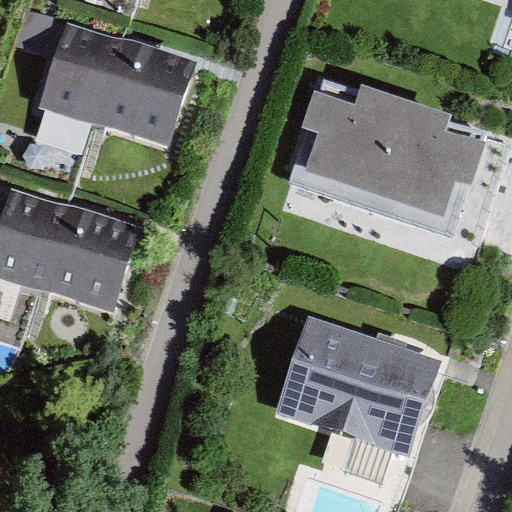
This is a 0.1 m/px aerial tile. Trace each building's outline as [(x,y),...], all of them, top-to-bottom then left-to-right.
[(70,32),(41,116),(172,161),(201,77),(70,32)] [(359,117),(318,103),(304,143),(322,148),(310,184),(448,230),(460,196),(476,202),(490,159),(449,145),(454,128),(365,99),(359,117)] [(13,197),(0,236),(0,287),(117,328),(146,243),(13,197)] [(415,466),(447,370),(310,324),(278,420),(283,422),(296,426),(396,460),(411,465),(415,466)] [(0,511),(22,511),(0,463),(0,511)]
